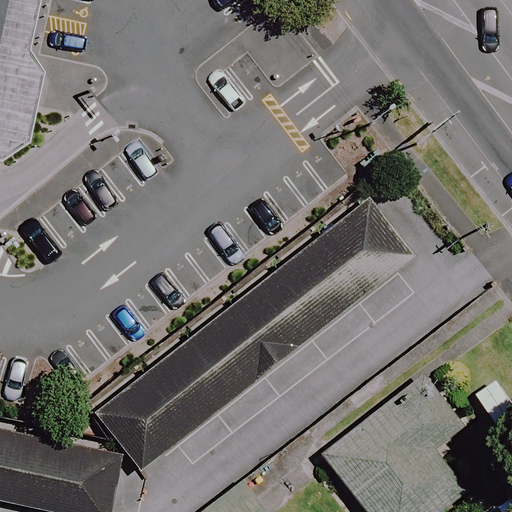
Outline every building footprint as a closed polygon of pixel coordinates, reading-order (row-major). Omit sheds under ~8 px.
[(52,0),(0,0),(0,131),(25,136),(52,0)] [(420,260),(378,204),(109,409),(152,464),(420,260)] [(441,511),(465,494),(431,452),(444,442),(454,454),(473,439),(422,374),(320,455),(364,511),(441,511)] [(117,511),(131,444),(0,417),(0,493),(90,511),(117,511)] [(262,511),(244,487),(208,511),(262,511)]
